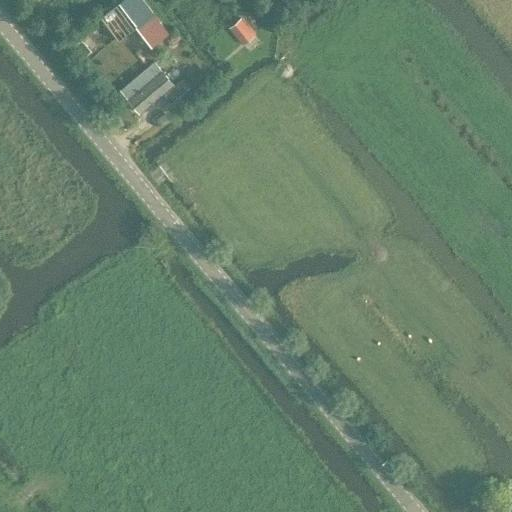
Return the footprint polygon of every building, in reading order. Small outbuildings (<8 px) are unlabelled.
[(120,2),(103,16),(121,38),(135,26),(138,24),(120,2)] [(138,24),(135,26),(151,46),(168,32),(152,13),(138,24)] [(254,34),(241,18),(229,28),(243,44),(254,34)] [(141,111),(173,83),(154,61),(122,89),(141,111)] [(506,502),(494,511),(511,511),(511,509),(509,505),(507,504),(506,502)]
